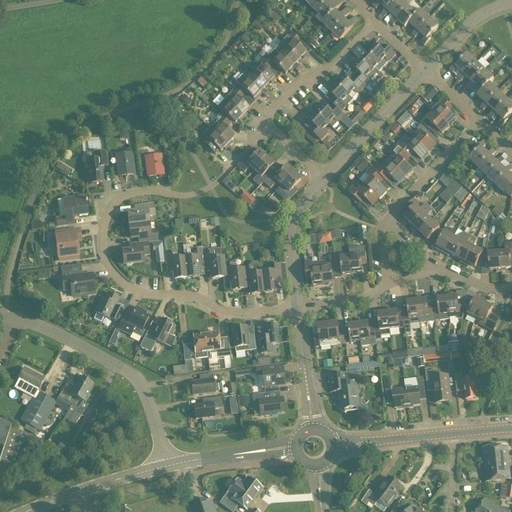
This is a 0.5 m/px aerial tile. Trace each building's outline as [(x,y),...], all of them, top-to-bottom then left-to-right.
[(312,0),(308,5),(317,13),(329,0),(312,0)] [(329,0),(317,13),(325,21),(335,12),(344,2),(342,0),(339,0),(334,5),(329,0)] [(382,0),(379,4),(377,2),(373,7),(376,10),(380,5),(385,10),(387,12),(398,0),(382,0)] [(398,0),(387,12),(385,10),(381,15),(385,18),(389,14),(394,19),(396,20),(408,8),(399,0),(398,0)] [(396,20),(394,19),(390,23),(393,27),(397,22),(405,29),(409,25),(408,25),(416,16),(408,8),(396,20)] [(335,12),(325,21),(322,24),(332,33),(344,20),(351,13),(347,9),(340,17),(335,12)] [(420,12),(416,16),(408,25),(409,25),(415,31),(411,36),(414,39),(418,35),(417,33),(429,21),(420,12)] [(349,25),(344,20),(332,33),(340,41),(360,21),(356,18),(349,25)] [(438,29),(429,21),(417,33),(418,35),(423,40),(419,44),(423,47),(429,40),(428,39),(438,29)] [(291,34),(288,38),(287,37),(280,44),(298,61),(301,57),(303,59),(307,55),(297,46),(300,42),(291,34)] [(298,61),(280,44),(274,51),(293,69),(297,73),(301,70),(295,64),(298,61)] [(376,45),(368,53),(384,68),(389,64),(396,56),(386,47),(382,51),(376,45)] [(265,57),(262,60),(270,68),(274,64),(285,75),(288,71),(290,73),(293,69),(274,51),(273,52),(273,51),(266,58),(265,57)] [(368,53),(361,61),(376,76),(381,80),(384,77),(379,73),(384,68),(368,53)] [(500,63),(506,57),(503,53),(496,60),(500,63)] [(457,64),(455,63),(449,70),(453,74),(457,69),(462,74),(458,78),(459,80),(475,63),(466,54),(457,64)] [(260,67),(253,73),(266,86),(270,82),(272,84),(275,80),(267,72),(270,68),(262,60),(257,65),(260,67)] [(376,76),(361,61),(354,68),(360,74),(356,79),(365,88),(376,76)] [(484,71),(475,63),(459,80),(461,82),(465,77),(471,82),(467,86),(468,88),(484,71)] [(493,80),(484,71),(468,88),(470,90),(474,85),(481,92),(489,84),(493,80)] [(253,73),(247,80),(262,95),(265,98),(269,94),(263,89),(266,86),(253,73)] [(233,80),(229,84),(243,97),(247,93),(255,101),(262,95),(247,80),(247,81),(242,76),(235,82),(233,80)] [(345,78),(337,86),(353,101),(365,88),(356,79),(351,84),(345,78)] [(230,94),(224,101),(243,119),(247,115),(245,113),(249,109),(240,101),(243,97),(229,84),(229,85),(234,90),(230,94)] [(489,84),(481,92),(477,97),(484,103),(480,108),(482,109),(498,92),(489,84)] [(429,103),(440,92),(432,85),(422,97),(429,103)] [(353,101),(337,86),(330,94),(336,100),(332,104),(335,108),(341,113),(349,106),(353,101)] [(498,92),(482,109),(483,111),(488,106),(493,111),(489,116),(490,117),(506,100),(498,92)] [(362,107),(368,113),(375,104),(369,99),(362,107)] [(511,111),(511,105),(506,100),(490,117),(492,119),(496,114),(501,119),(497,124),(500,127),(507,119),(506,118),(511,111)] [(243,119),(224,101),(217,108),(222,112),(218,116),(228,126),(232,122),(235,124),(238,120),(240,122),(243,119)] [(455,119),(453,118),(447,112),(451,108),(443,101),(439,105),(441,106),(434,113),(448,126),(447,125),(453,118),(454,120),(455,119)] [(324,106),(317,114),(329,126),(333,129),(343,119),(350,126),(352,124),(341,113),(335,108),(331,112),(324,106)] [(448,126),(434,113),(428,120),(426,119),(422,124),(430,131),(433,127),(441,134),(442,133),(440,132),(446,125),(448,127),(448,126)] [(329,126),(317,114),(309,122),(316,128),(312,133),(321,142),(329,134),(325,131),(329,126)] [(216,122),(209,129),(229,147),(232,143),(230,142),(233,138),(225,130),(228,126),(218,116),(214,120),(216,122)] [(431,135),(424,128),(413,139),(427,153),(428,154),(429,154),(427,152),(433,146),(435,147),(435,146),(428,139),(431,135)] [(229,147),(209,129),(199,140),(207,148),(215,156),(219,151),(220,152),(223,149),(225,150),(229,147)] [(402,141),(396,146),(398,148),(409,159),(413,155),(421,162),(420,160),(427,153),(413,139),(407,146),(402,141)] [(476,148),(478,150),(469,160),(478,169),(489,156),(486,154),(481,149),(486,144),(483,141),(476,148)] [(397,157),(390,164),(403,175),(404,177),(405,178),(406,178),(404,177),(411,170),(412,171),(413,171),(405,164),(409,159),(398,148),(396,146),(391,152),(397,157)] [(489,156),(478,169),(486,177),(498,165),(495,162),(490,157),(494,152),(491,149),(486,154),(489,156)] [(159,158),(147,159),(146,151),(138,152),(141,170),(146,170),(147,177),(161,175),(159,158)] [(249,167),(254,171),(266,158),(259,152),(252,160),(247,156),(237,167),(244,173),(248,169),(249,167)] [(94,160),(86,161),(89,184),(102,183),(100,168),(106,167),(104,153),(93,154),(94,160)] [(130,155),(110,158),(111,170),(118,169),(119,177),(132,175),(130,155)] [(498,165),(486,177),(494,184),(490,187),(492,189),(496,186),(495,185),(507,173),(504,171),(499,165),(503,161),(499,157),(495,162),(498,165)] [(263,183),(270,176),(271,175),(267,171),(273,165),(266,158),(254,171),(258,175),(252,181),(259,187),(263,183)] [(362,160),(356,166),(362,172),(368,166),(362,160)] [(403,178),(404,177),(403,175),(390,164),(384,170),(378,164),(373,169),(387,182),(391,178),(399,185),(398,184),(403,178)] [(508,166),(504,171),(507,173),(495,185),(496,186),(504,194),(505,192),(511,198),(511,193),(511,178),(507,174),(511,169),(508,166)] [(271,175),(270,176),(281,186),(293,173),(286,167),(282,171),(278,167),(271,175)] [(370,178),(364,185),(378,198),(378,199),(380,200),(386,193),(379,185),(383,181),(370,169),(365,174),(370,178)] [(293,188),(301,180),(293,173),(281,186),(276,192),(287,202),(297,192),(293,188)] [(454,182),(446,191),(451,195),(459,186),(454,182)] [(378,198),(364,185),(358,191),(353,187),(348,192),(361,204),(365,200),(373,207),(372,205),(378,199),(378,198)] [(462,189),(456,195),(462,201),(468,194),(462,189)] [(250,197),(245,192),(240,198),(244,202),(250,197)] [(471,198),(468,195),(459,207),(462,209),(468,201),(469,202),(471,198)] [(65,218),(56,220),(57,227),(67,226),(66,219),(87,216),(85,203),(87,203),(86,201),(85,201),(84,197),(63,200),(65,218)] [(254,201),(250,197),(244,202),(249,207),(254,201)] [(407,221),(412,226),(429,207),(426,204),(422,208),(413,200),(404,209),(409,213),(402,220),(405,223),(407,221)] [(469,211),(474,213),(478,203),(473,201),(469,211)] [(281,209),(280,209),(275,203),(264,214),(275,215),(281,209)] [(129,227),(148,224),(147,217),(154,217),(152,205),(139,207),(139,213),(127,214),(129,227)] [(414,232),(418,235),(425,227),(431,221),(426,216),(432,210),(429,207),(412,226),(410,228),(414,232)] [(483,207),(477,218),(485,222),(491,211),(483,207)] [(503,213),(497,207),(492,212),(502,222),(506,218),(502,215),(503,213)] [(200,229),(219,228),(219,219),(199,220),(200,229)] [(425,227),(418,235),(421,238),(423,236),(428,241),(433,235),(436,238),(441,231),(438,229),(439,228),(431,221),(425,227)] [(149,231),(148,224),(129,227),(130,239),(143,238),(144,244),(147,243),(157,242),(155,230),(149,231)] [(359,242),(368,241),(367,227),(359,227),(359,242)] [(441,252),(445,254),(447,251),(455,237),(454,237),(456,233),(447,228),(444,233),(441,231),(436,238),(441,240),(435,249),(441,252)] [(79,231),(56,234),(59,262),(77,260),(75,239),(80,238),(79,231)] [(318,234),(319,244),(334,241),(332,232),(318,234)] [(460,240),(455,237),(447,251),(445,254),(449,256),(451,254),(456,257),(466,238),(467,235),(463,233),(460,240)] [(460,262),(464,264),(473,247),(477,241),(471,238),(472,238),(467,235),(466,238),(456,257),(461,260),(460,262)] [(147,243),(144,244),(134,245),(134,251),(121,252),(123,265),(125,265),(127,266),(130,266),(132,264),(143,262),(142,255),(148,254),(147,243)] [(511,243),(505,244),(505,252),(499,253),(501,272),(505,271),(505,269),(511,268),(510,260),(511,259),(511,243)] [(473,247),(464,264),(469,267),(470,264),(475,267),(479,261),(483,263),(485,255),(483,254),(483,253),(473,247)] [(366,265),(365,253),(364,248),(349,250),(350,257),(352,275),(362,273),(361,265),(366,265)] [(190,251),(183,252),(184,259),(187,279),(199,277),(198,265),(204,264),(203,254),(202,250),(190,251)] [(207,252),(208,253),(203,254),(204,264),(204,268),(211,267),(212,280),(225,278),(223,266),(221,250),(207,252)] [(187,279),(184,259),(177,260),(176,253),(164,255),(165,261),(166,264),(166,269),(173,268),(174,281),(187,279)] [(488,255),(485,255),(483,263),(488,263),(489,270),(496,270),(496,272),(501,272),(499,253),(487,254),(488,255)] [(340,256),(334,257),(336,269),(341,268),(342,276),(352,275),(350,257),(340,258),(340,256)] [(330,261),(320,263),(323,287),(333,286),(331,269),(336,269),(334,257),(329,258),(330,261)] [(323,287),(320,263),(311,264),(311,261),(304,262),(307,280),(312,280),(313,288),(323,287)] [(249,266),(248,269),(242,270),(244,284),(250,283),(252,296),(264,294),(261,273),(260,266),(258,264),(255,263),(252,264),(249,266)] [(234,264),(223,266),(225,278),(230,278),(232,291),(245,290),(244,284),(242,270),(235,271),(234,264)] [(261,273),(264,294),(276,292),(274,280),(281,279),(279,265),(268,266),(268,273),(261,273)] [(93,294),(91,274),(61,278),(63,292),(71,291),(72,297),(93,294)] [(95,313),(96,313),(93,320),(101,324),(104,317),(110,320),(110,318),(117,322),(114,327),(116,328),(124,311),(116,307),(119,300),(108,294),(105,301),(101,299),(95,313)] [(456,297),(446,298),(449,320),(450,320),(450,319),(457,318),(458,320),(462,319),(463,314),(465,301),(457,302),(456,297)] [(437,305),(432,305),(434,322),(449,320),(446,298),(437,299),(437,305)] [(432,305),(427,306),(426,300),(417,301),(420,324),(434,322),(432,305)] [(465,301),(463,314),(476,320),(484,304),(475,300),(473,305),(465,301)] [(406,303),(408,316),(403,317),(406,335),(411,334),(410,325),(420,324),(417,301),(406,303)] [(493,333),(495,330),(488,326),(493,316),(490,314),(493,308),(484,304),(476,320),(480,322),(478,326),(493,333)] [(129,322),(123,319),(118,330),(131,336),(134,329),(141,332),(149,317),(145,316),(146,313),(136,308),(129,322)] [(397,312),(388,313),(390,331),(405,329),(405,335),(406,335),(403,317),(398,318),(397,312)] [(379,328),(374,328),(376,341),(381,340),(381,338),(390,337),(390,331),(388,313),(378,314),(379,328)] [(143,342),(153,347),(156,341),(168,347),(172,346),(176,339),(169,336),(174,326),(170,325),(172,322),(165,319),(164,320),(163,320),(163,321),(160,320),(154,333),(148,330),(143,342)] [(344,332),(339,333),(338,323),(328,324),(330,346),(346,344),(344,332)] [(368,323),(358,324),(361,343),(360,343),(361,348),(376,346),(376,341),(374,328),(369,329),(368,323)] [(319,335),(314,336),(315,348),(330,346),(328,324),(318,325),(319,335)] [(349,332),(344,332),(346,344),(360,343),(361,343),(358,324),(349,326),(349,332)] [(273,353),(272,346),(279,345),(276,325),(263,327),(265,340),(259,341),(260,354),(273,353)] [(254,335),(246,336),(245,328),(232,330),(235,353),(256,351),(254,335)] [(110,344),(115,346),(120,333),(114,331),(110,344)] [(208,359),(207,353),(206,354),(204,335),(201,336),(201,334),(191,335),(193,345),(189,346),(190,355),(184,356),(184,362),(190,362),(190,358),(194,357),(195,361),(208,359)] [(217,334),(204,335),(206,354),(207,353),(209,353),(209,355),(217,354),(217,359),(230,357),(229,351),(224,351),(223,339),(218,339),(217,334)] [(457,353),(459,342),(448,343),(447,354),(457,353)] [(459,342),(457,353),(467,352),(469,344),(458,345),(459,342)] [(264,389),(264,395),(268,395),(274,394),(273,388),(284,387),(281,366),(256,369),(258,387),(261,389),(264,389)] [(13,390),(32,400),(37,392),(38,393),(45,379),(24,368),(13,390)] [(436,371),(425,373),(427,383),(433,382),(435,396),(436,404),(451,402),(448,377),(437,378),(436,371)] [(328,376),(330,394),(339,393),(341,404),(336,409),(345,415),(349,411),(367,409),(366,406),(359,407),(357,394),(361,394),(359,373),(347,374),(346,373),(329,376),(328,376)] [(217,385),(213,385),(212,375),(202,376),(203,382),(191,383),(192,395),(214,393),(218,392),(217,385)] [(54,405),(67,412),(71,405),(73,406),(77,399),(86,382),(78,378),(69,394),(72,396),(68,403),(58,397),(55,402),(38,393),(37,392),(32,400),(20,422),(39,432),(54,405)] [(405,390),(392,392),(391,379),(384,380),(386,397),(393,396),(394,409),(402,408),(402,410),(408,409),(405,390)] [(418,388),(405,390),(408,409),(413,408),(413,407),(421,406),(419,393),(425,393),(423,379),(417,379),(418,388)] [(475,380),(463,382),(465,400),(477,399),(475,380)] [(71,405),(67,412),(63,419),(75,426),(80,416),(75,413),(82,401),(84,403),(94,386),(86,382),(77,399),(73,406),(71,405)] [(235,383),(228,384),(230,395),(237,394),(235,383)] [(283,413),(281,399),(268,400),(268,395),(264,395),(251,397),(252,405),(258,404),(260,417),(275,415),(275,414),(283,413)] [(240,397),(240,408),(250,407),(250,397),(240,397)] [(213,410),(221,409),(220,398),(206,400),(207,406),(194,408),(195,420),(214,418),(213,410)] [(0,461),(15,466),(32,439),(0,422),(0,461)] [(73,450),(62,442),(57,449),(51,444),(47,449),(64,461),(73,450)] [(487,483),(510,480),(506,447),(484,449),(487,483)] [(237,479),(226,493),(232,498),(231,500),(232,501),(238,505),(254,484),(247,478),(243,484),(237,479)] [(374,506),(378,501),(382,494),(383,495),(385,494),(386,494),(394,483),(387,478),(366,506),(371,510),(374,506)] [(402,489),(394,483),(386,494),(385,494),(383,495),(382,494),(378,501),(388,509),(402,489)] [(254,484),(238,505),(246,511),(255,499),(256,499),(258,497),(257,496),(262,490),(254,484)] [(203,500),(193,504),(195,511),(213,511),(211,511),(207,511),(204,504),(203,500)] [(476,511),(502,511),(485,500),(476,511)] [(234,511),(238,505),(232,501),(228,506),(234,511)]
